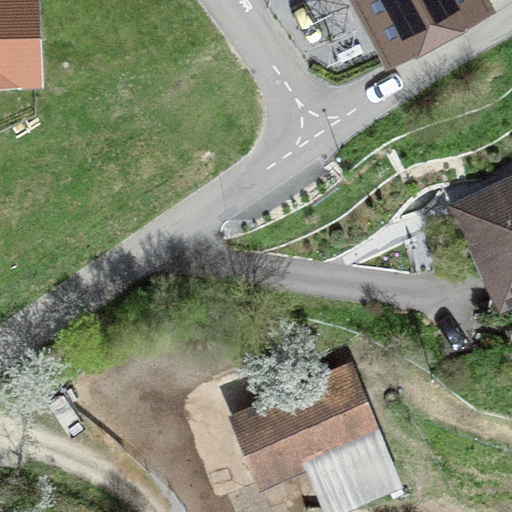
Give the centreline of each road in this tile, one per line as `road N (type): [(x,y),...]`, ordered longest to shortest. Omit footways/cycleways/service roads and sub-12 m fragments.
road 1 (residential): [(311,134),(0,348)]
road 2 (residential): [(511,18),(311,134)]
road 3 (residential): [(311,134),(226,0)]
